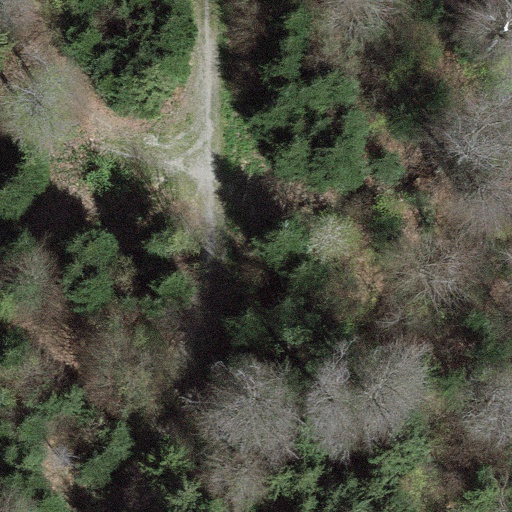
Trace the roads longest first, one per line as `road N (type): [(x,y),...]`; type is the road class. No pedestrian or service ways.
road 1 (track): [(116,511),(178,382),(217,254),(206,0)]
road 2 (track): [(210,158),(107,145),(63,113),(23,0)]
